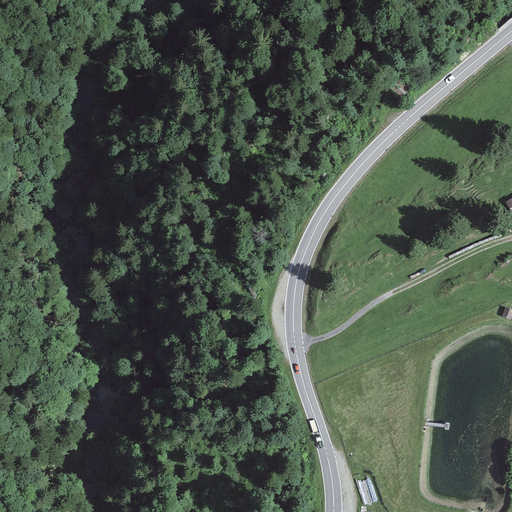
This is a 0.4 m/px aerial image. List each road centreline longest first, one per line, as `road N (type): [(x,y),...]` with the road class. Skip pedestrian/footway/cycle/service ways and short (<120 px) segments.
road 1 (secondary): [(511,31),(342,185),(303,256),(295,352),(329,466),(334,511)]
road 2 (track): [(511,240),(390,292),(338,330),(294,343)]
